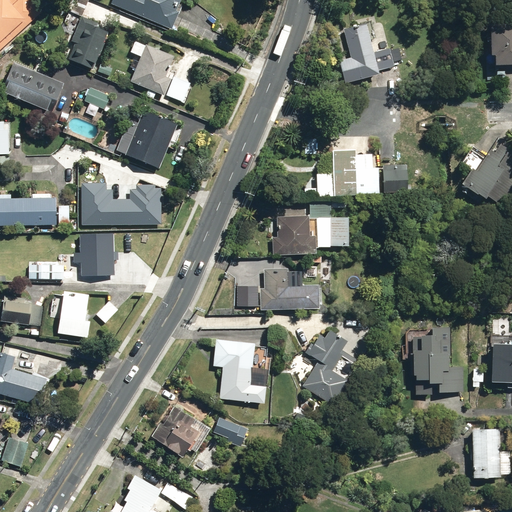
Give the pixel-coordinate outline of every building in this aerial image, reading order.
[(0,0),(0,51),(1,51),(0,49),(0,45),(20,27),(23,31),(42,14),(29,0),(0,0)] [(74,0),(69,10),(80,15),(87,0),(74,0)] [(183,0),(115,0),(113,5),(174,31),(181,14),(179,12),(183,0)] [(70,60),(85,67),(87,62),(97,66),(109,40),(107,39),(109,33),(98,28),(100,24),(83,17),(73,41),(77,43),(70,60)] [(500,55),(500,65),(511,64),(511,21),(495,22),(496,55),(500,55)] [(342,62),(347,83),(382,74),(381,69),(396,65),(392,49),(377,52),(369,23),(346,29),(354,58),(342,62)] [(132,82),(166,97),(173,80),(167,78),(176,58),(148,46),(148,47),(137,42),(132,53),(143,58),(140,63),(135,61),(131,68),(137,71),(132,82)] [(33,110),(51,118),(64,85),(17,65),(6,93),(35,106),(33,110)] [(164,103),(172,106),(175,99),(184,103),(192,84),(175,78),(164,103)] [(98,106),(106,109),(111,96),(103,93),(98,106)] [(61,119),(67,122),(71,115),(64,112),(61,119)] [(118,152),(161,170),(179,126),(146,112),(140,125),(131,121),(118,152)] [(0,155),(10,156),(10,131),(5,131),(5,124),(0,124),(0,155)] [(316,152),(317,137),(297,137),(296,152),(316,152)] [(466,184),(489,199),(491,196),(501,203),(502,201),(505,203),(511,192),(511,150),(504,144),(498,153),(493,150),(489,156),(476,146),(465,163),(475,170),(466,184)] [(355,148),(334,149),(334,168),(331,172),(317,172),(318,195),(357,194),(357,192),(379,192),(379,167),(355,168),(355,148)] [(385,167),(387,193),(407,192),(406,166),(385,167)] [(106,197),(105,219),(146,221),(147,191),(132,190),(132,187),(121,187),(121,190),(104,189),(103,197),(106,197)] [(0,227),(58,226),(57,199),(52,199),(51,195),(32,195),(32,199),(12,200),(12,196),(0,196),(0,227)] [(310,216),(331,215),(330,200),(309,201),(309,214),(277,215),(278,252),(318,252),(317,234),(310,234),(310,216)] [(69,206),(59,206),(58,224),(69,225),(69,206)] [(349,216),(318,216),(318,245),(349,245),(349,216)] [(86,263),(86,276),(116,275),(115,256),(117,255),(116,233),(82,234),(82,253),(75,253),(76,263),(86,263)] [(131,253),(131,264),(151,266),(152,255),(131,253)] [(20,265),(7,264),(6,276),(0,274),(0,282),(7,283),(8,279),(18,280),(20,265)] [(34,280),(42,280),(42,279),(51,279),(51,265),(42,265),(42,269),(34,269),(34,280)] [(53,265),(53,279),(65,279),(65,265),(53,265)] [(262,289),(262,310),(324,308),(323,285),(305,285),(305,280),(291,281),(291,268),(266,269),(266,288),(262,289)] [(67,269),(65,279),(81,282),(83,272),(67,269)] [(60,333),(91,338),(94,321),(87,320),(91,295),(67,291),(60,333)] [(4,321),(43,326),(45,306),(34,304),(34,302),(28,301),(28,298),(7,295),(4,321)] [(118,310),(110,301),(96,313),(105,323),(118,310)] [(304,386),(337,406),(352,381),(350,379),(361,361),(345,351),(351,341),(332,329),(327,338),(323,335),(316,345),(313,343),(308,352),(321,360),(304,386)] [(418,395),(436,395),(437,391),(465,391),(466,329),(407,329),(407,346),(416,346),(416,353),(414,353),(414,374),(418,374),(418,395)] [(510,387),(511,387),(511,343),(497,343),(496,382),(510,382),(510,387)] [(222,398),(267,403),(269,387),(254,385),(257,350),(218,346),(216,365),(225,366),(222,398)] [(0,351),(0,393),(42,405),(50,379),(14,368),(18,357),(0,352),(0,351)] [(475,387),(481,387),(481,382),(485,382),(486,369),(476,369),(475,387)] [(153,436),(185,457),(193,449),(198,452),(214,428),(197,417),(196,418),(177,406),(171,415),(168,413),(153,436)] [(298,419),(306,422),(308,416),(301,413),(298,419)] [(229,441),(243,446),(250,428),(222,418),(216,432),(230,438),(229,441)] [(499,428),(474,428),(475,477),(500,476),(499,428)] [(2,460),(23,466),(30,443),(10,436),(2,460)] [(198,456),(191,466),(201,474),(209,465),(198,456)] [(122,511),(158,511),(154,510),(162,493),(177,502),(184,491),(169,482),(165,489),(137,474),(130,488),(132,490),(127,500),(129,501),(122,511)] [(180,505),(188,509),(194,497),(187,493),(180,505)]
